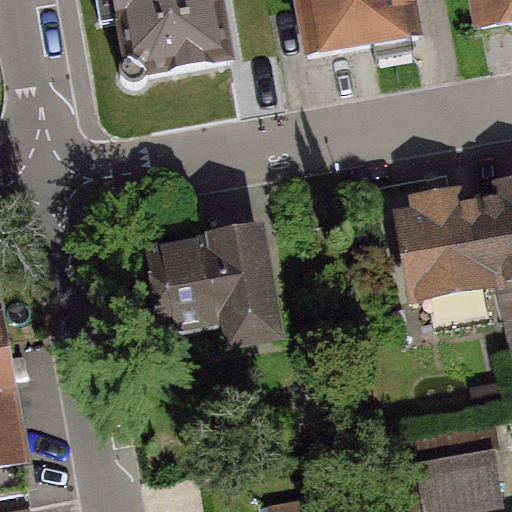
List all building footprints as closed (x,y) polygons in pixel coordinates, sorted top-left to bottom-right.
[(127,87),(131,90),(136,91),(142,90),(146,87),(149,83),(150,79),(230,65),(218,0),(116,0),(128,64),(124,67),(122,73),(122,78),(124,83),(127,87)] [(411,0),(298,0),(310,60),(419,41),(411,0)] [(511,0),(477,0),(483,31),(511,25),(511,0)] [(511,195),(392,218),(408,305),(511,285),(511,195)] [(257,242),(144,262),(159,348),(272,328),(257,242)] [(0,320),(0,479),(29,474),(0,320)] [(494,455),(427,465),(434,511),(501,501),(494,455)]
